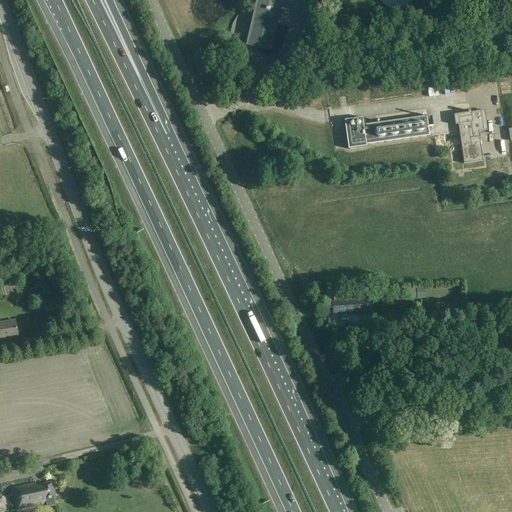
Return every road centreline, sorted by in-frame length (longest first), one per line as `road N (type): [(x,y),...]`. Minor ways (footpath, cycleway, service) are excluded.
road 1 (motorway): [(55,0),(293,511)]
road 2 (tertiary): [(210,511),(113,300),(0,2)]
road 3 (unclassified): [(348,428),(150,0)]
road 4 (motorway): [(335,511),(159,136)]
road 5 (unclassified): [(348,428),(374,418),(511,408)]
road 6 (motorway): [(159,136),(92,0)]
road 7 (motorway): [(159,136),(105,0)]
